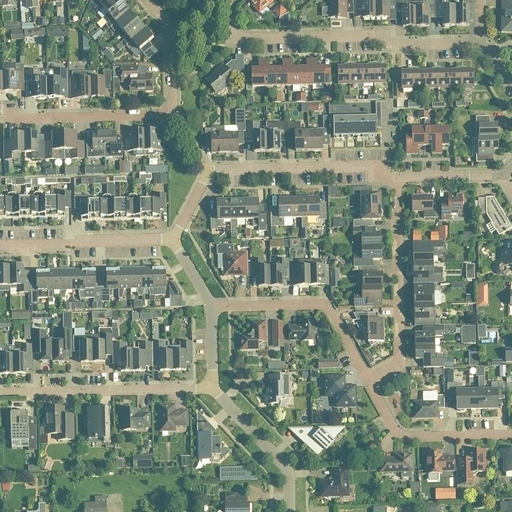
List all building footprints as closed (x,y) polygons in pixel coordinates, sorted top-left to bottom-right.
[(108,14),(122,2),(119,0),(105,0),(104,1),(102,0),(95,0),(90,5),(98,13),(103,8),(108,14)] [(247,0),(259,13),(272,2),(270,0),(247,0)] [(329,0),(330,18),(337,18),(337,19),(346,18),(346,4),(353,4),(352,0),(329,0)] [(355,0),(355,7),(362,7),(362,19),(375,18),(374,0),(355,0)] [(374,0),(375,18),(388,18),(388,6),(395,6),(394,0),(374,0)] [(406,0),(394,0),(395,6),(395,10),(402,10),(402,27),(416,27),(415,3),(406,3),(406,0)] [(423,0),(424,3),(415,3),(416,27),(429,27),(429,18),(435,18),(434,0),(423,0)] [(434,0),(435,18),(442,18),(443,26),(456,26),(455,6),(448,7),(447,0),(434,0)] [(475,13),(474,0),(462,0),(463,6),(455,6),(456,26),(469,26),(468,13),(475,13)] [(108,14),(102,19),(106,24),(105,25),(108,29),(110,28),(129,11),(122,2),(108,14)] [(286,12),(280,5),(274,11),(279,17),(286,12)] [(511,6),(502,7),(502,32),(511,31),(511,6)] [(129,11),(110,28),(114,32),(119,27),(123,32),(137,20),(129,11)] [(83,25),(92,19),(89,15),(80,21),(83,25)] [(137,20),(123,32),(128,37),(116,47),(120,51),(126,46),(145,30),(137,20)] [(145,30),(126,46),(129,50),(135,45),(139,51),(140,50),(144,55),(153,47),(149,42),(153,39),(145,30)] [(98,37),(93,32),(89,35),(95,41),(98,37)] [(225,66),(224,65),(218,70),(219,71),(206,82),(216,94),(236,77),(244,77),(243,59),(235,60),(235,61),(231,61),(225,66)] [(283,68),(276,69),(276,86),(288,86),(287,60),(282,61),(283,68)] [(292,60),(287,60),(288,86),(300,86),(300,68),(293,68),(292,60)] [(307,68),(300,68),(300,86),(312,86),(311,60),(306,60),(307,68)] [(311,60),(312,86),(324,85),(324,91),(330,91),(330,67),(317,68),(316,60),(311,60)] [(264,87),(263,61),(258,61),(259,69),(251,69),(252,77),(246,77),(246,91),(252,91),(252,87),(264,87)] [(269,69),(268,61),(263,61),(264,87),(276,86),(276,69),(269,69)] [(366,67),(362,67),(362,84),(374,84),(374,62),(366,65),(366,67)] [(374,62),(374,84),(386,83),(386,66),(381,66),(381,65),(374,62)] [(350,84),(350,63),(342,65),(342,67),(337,67),(338,84),(350,84)] [(362,84),(362,67),(357,67),(357,65),(350,63),(350,84),(362,84)] [(24,83),(23,64),(2,65),(2,73),(3,92),(16,92),(16,85),(17,83),(24,83)] [(462,88),(461,66),(454,69),(454,71),(449,71),(450,88),(462,88)] [(469,69),(461,66),(462,88),(474,88),(474,85),(476,85),(476,79),(474,79),(474,70),(469,70),(469,69)] [(112,68),(112,78),(113,93),(118,93),(118,83),(121,83),(129,83),(130,91),(153,91),(152,75),(146,75),(145,67),(121,67),(112,68)] [(414,89),(413,67),(406,70),(406,72),(401,72),(401,89),(414,89)] [(426,89),(425,71),(421,71),(421,69),(413,67),(414,89),(426,89)] [(430,71),(425,71),(426,89),(438,88),(437,67),(430,69),(430,71)] [(445,69),(437,67),(438,88),(450,88),(449,71),(445,71),(445,69)] [(67,97),(66,70),(53,70),(46,71),(46,79),(47,98),(67,97)] [(46,79),(46,71),(40,71),(26,71),(27,98),(47,98),(46,79)] [(103,71),(103,78),(90,79),(91,97),(97,97),(104,97),(104,85),(111,85),(110,71),(103,71)] [(72,79),(70,79),(71,99),(91,99),(91,97),(90,79),(90,72),(72,72),(72,79)] [(244,111),(235,111),(236,126),(237,129),(237,133),(225,134),(224,127),(225,153),(238,153),(238,141),(244,141),(243,132),(245,132),(244,111)] [(376,116),(365,117),(366,136),(376,136),(376,129),(376,116)] [(344,137),(344,117),(333,117),(333,137),(344,137)] [(354,117),(344,117),(344,137),(355,136),(354,117)] [(366,136),(365,117),(354,117),(355,136),(366,136)] [(489,117),(475,117),(476,137),(478,137),(479,137),(479,138),(497,137),(497,125),(489,125),(489,117)] [(273,123),(266,123),(267,152),(280,151),(279,138),(287,138),(287,122),(273,123)] [(300,132),(300,122),(287,122),(287,138),(295,138),(296,151),(309,151),(308,132),(300,132)] [(266,127),(259,127),(258,123),(245,124),(246,143),(253,143),(254,152),(267,152),(266,123),(266,127)] [(211,127),(211,129),(205,129),(205,142),(211,142),(211,153),(225,153),(224,127),(211,127)] [(424,128),(411,129),(412,136),(406,136),(406,154),(417,154),(417,146),(424,146),(424,128)] [(436,128),(424,128),(424,146),(431,146),(431,154),(436,154),(436,128)] [(448,128),(436,128),(436,154),(441,154),(441,146),(448,146),(448,140),(453,140),(453,128),(448,128)] [(162,151),(161,130),(144,131),(144,156),(154,156),(156,153),(156,151),(162,151)] [(144,156),(144,131),(126,131),(127,152),(133,151),(133,154),(135,156),(144,156)] [(76,132),(64,133),(64,159),(84,159),(83,142),(76,143),(76,132)] [(93,146),(86,146),(86,158),(104,158),(104,151),(104,132),(92,132),(93,146)] [(116,145),(115,132),(104,132),(104,151),(110,151),(110,153),(113,158),(122,157),(122,145),(116,145)] [(321,132),(308,132),(309,151),(322,150),(321,132)] [(37,145),(37,133),(24,134),(24,153),(31,152),(31,159),(37,159),(44,159),(44,145),(37,145)] [(52,133),(52,143),(44,143),(45,160),(64,159),(64,133),(52,133)] [(9,143),(4,143),(4,160),(18,160),(18,153),(24,153),(24,134),(11,134),(11,142),(9,143)] [(478,155),(476,155),(476,163),(493,162),(493,150),(497,150),(497,137),(479,138),(479,137),(478,137),(478,155)] [(167,175),(153,175),(153,185),(167,185),(167,175)] [(120,201),(112,201),(112,197),(113,196),(115,196),(115,185),(112,183),(106,183),(107,195),(107,220),(120,220),(120,201)] [(361,207),(380,207),(380,194),(368,194),(367,187),(352,188),(352,195),(358,195),(358,201),(361,201),(361,207)] [(51,198),(51,218),(65,217),(65,209),(71,209),(70,192),(59,192),(59,198),(51,198)] [(7,199),(0,199),(0,218),(12,219),(12,193),(9,193),(7,196),(7,199)] [(25,195),(17,196),(14,193),(12,193),(12,219),(25,218),(25,199),(25,195)] [(33,199),(25,199),(25,218),(38,218),(38,193),(35,193),(33,195),(33,199)] [(40,193),(38,193),(38,218),(51,218),(51,198),(43,199),(43,195),(40,193)] [(154,200),(146,200),(146,220),(160,219),(159,211),(166,211),(165,194),(154,194),(154,200)] [(107,195),(104,195),(102,198),(102,201),(94,201),(94,221),(107,220),(107,195)] [(128,201),(120,201),(120,220),(133,220),(133,195),(130,195),(128,197),(128,201)] [(146,220),(146,200),(138,200),(138,197),(135,195),(133,195),(133,220),(146,220)] [(447,203),(441,203),(441,220),(449,220),(449,215),(462,215),(462,203),(463,203),(463,195),(448,195),(448,201),(447,203)] [(432,204),(432,196),(412,196),(412,212),(423,212),(423,218),(438,218),(438,204),(432,204)] [(94,197),(74,197),(74,210),(81,210),(81,221),(94,221),(94,201),(94,197)] [(307,199),(307,218),(319,217),(319,220),(326,220),(326,203),(319,203),(319,198),(307,199)] [(485,199),(478,199),(479,214),(486,214),(499,236),(511,228),(494,198),(485,198),(485,199)] [(292,218),(292,199),(279,199),(279,212),(270,212),(271,227),(284,227),(284,218),(292,218)] [(307,218),(307,199),(292,199),(292,218),(301,218),(302,229),(308,228),(307,218)] [(245,200),(230,201),(230,220),(231,234),(231,243),(237,242),(246,242),(246,238),(237,238),(237,233),(237,220),(245,220),(245,200)] [(245,200),(245,220),(253,219),(253,227),(258,226),(258,231),(265,231),(265,213),(258,213),(258,200),(245,200)] [(230,220),(230,201),(217,201),(217,214),(210,215),(211,230),(218,230),(218,228),(223,227),(223,220),(230,220)] [(380,207),(361,207),(361,214),(358,214),(358,220),(353,221),(353,228),(371,227),(371,222),(372,220),(380,220),(380,207)] [(371,227),(353,228),(353,240),(362,240),(362,247),(381,247),(381,234),(375,234),(375,227),(371,227)] [(448,240),(448,227),(439,227),(439,240),(448,240)] [(422,231),(413,231),(413,241),(422,241),(422,231)] [(413,263),(432,263),(432,256),(443,256),(442,242),(413,243),(413,263)] [(502,263),(499,264),(497,266),(496,269),(497,272),(500,274),(503,275),(506,274),(508,272),(508,268),(511,267),(511,242),(505,243),(505,252),(502,252),(502,263)] [(381,247),(362,247),(362,255),(354,255),(354,267),(359,267),(372,267),(372,260),(381,260),(381,247)] [(246,253),(224,254),(224,268),(223,268),(223,277),(228,277),(228,276),(246,275),(246,253)] [(270,287),(270,267),(264,268),(264,260),(252,261),(252,274),(258,274),(258,287),(270,287)] [(270,267),(270,287),(282,286),(282,273),(288,273),(288,260),(276,260),(276,267),(270,267)] [(298,260),(298,267),(292,267),(293,286),(310,286),(310,260),(298,260)] [(318,260),(310,260),(310,286),(328,285),(327,266),(321,266),(321,262),(320,261),(318,260)] [(0,263),(0,286),(10,286),(9,267),(9,264),(0,263)] [(21,263),(9,264),(9,267),(10,286),(17,286),(17,293),(30,293),(29,272),(23,272),(22,266),(21,266),(21,263)] [(432,263),(413,263),(414,283),(442,282),(442,269),(433,269),(432,263)] [(142,267),(130,268),(130,289),(137,289),(138,296),(142,296),(142,289),(142,267)] [(154,267),(142,267),(142,289),(149,289),(150,296),(154,296),(154,267)] [(155,267),(154,267),(154,296),(161,296),(165,296),(165,288),(165,269),(155,270),(155,267)] [(372,267),(359,267),(359,275),(363,275),(363,287),(362,287),(382,287),(382,274),(379,274),(379,267),(372,267)] [(101,287),(101,302),(110,302),(110,297),(113,297),(113,289),(118,289),(118,268),(116,268),(117,270),(106,271),(107,287),(101,287)] [(130,289),(130,268),(118,268),(118,289),(118,297),(118,299),(122,299),(123,296),(124,289),(130,289)] [(48,298),(48,269),(47,269),(47,272),(36,272),(37,290),(31,290),(31,304),(38,304),(38,298),(42,298),(48,298)] [(60,291),(60,269),(48,269),(48,298),(48,303),(53,303),(53,298),(54,291),(60,291)] [(72,269),(60,269),(60,291),(60,298),(65,298),(66,290),(72,290),(72,269)] [(84,299),(84,269),(72,269),(72,290),(78,290),(80,299),(84,299)] [(85,269),(84,269),(84,299),(94,299),(94,302),(97,302),(97,309),(102,309),(101,305),(101,302),(101,287),(95,287),(95,271),(85,271),(85,269)] [(182,296),(175,283),(170,286),(170,308),(186,308),(186,301),(183,301),(182,296)] [(414,305),(433,305),(433,298),(437,298),(437,284),(414,285),(414,305)] [(477,285),(477,305),(488,305),(488,285),(477,285)] [(382,287),(362,287),(362,294),(354,294),(354,307),(381,307),(381,287),(382,287)] [(475,295),(466,294),(466,303),(474,303),(475,295)] [(433,305),(414,305),(415,326),(423,326),(440,326),(439,317),(437,317),(437,311),(434,311),(433,305)] [(11,320),(31,320),(30,311),(11,312),(11,320)] [(378,313),(353,314),(356,320),(367,320),(368,335),(365,337),(368,341),(368,342),(371,346),(378,342),(383,342),(383,319),(378,319),(378,313)] [(289,327),(289,341),(300,340),(300,341),(316,341),(316,320),(300,320),(300,326),(289,327)] [(241,337),(241,349),(258,349),(258,345),(261,342),(266,342),(266,323),(252,323),(252,333),(249,336),(241,337)] [(440,326),(423,326),(423,334),(415,334),(415,347),(434,347),(434,339),(443,339),(443,333),(443,326),(443,325),(440,326)] [(476,345),(475,327),(461,327),(461,345),(476,345)] [(112,329),(99,330),(100,336),(92,336),(93,363),(105,362),(104,352),(112,351),(112,344),(112,329)] [(52,340),(52,362),(57,362),(58,363),(62,363),(64,362),(66,362),(65,352),(71,352),(71,348),(71,331),(58,331),(58,341),(52,341),(52,340)] [(52,362),(52,340),(44,340),(44,332),(33,332),(33,351),(39,351),(39,361),(52,362)] [(93,363),(92,336),(73,336),(73,352),(80,352),(81,363),(93,363)] [(172,347),(173,371),(186,371),(186,363),(192,363),(192,342),(180,342),(180,347),(172,347)] [(173,371),(172,347),(165,347),(165,343),(152,343),(152,344),(153,367),(160,367),(160,371),(173,371)] [(133,372),(132,353),(126,353),(126,344),(112,344),(112,351),(113,364),(120,364),(121,372),(133,372)] [(153,367),(152,344),(138,344),(138,353),(132,353),(133,372),(145,371),(145,367),(153,367)] [(12,355),(13,374),(26,374),(26,370),(33,370),(32,345),(20,346),(20,350),(13,350),(13,355),(12,355)] [(0,374),(13,374),(12,355),(5,355),(5,347),(0,346),(0,374)] [(279,359),(279,347),(268,347),(268,359),(279,359)] [(434,354),(434,347),(415,347),(416,360),(423,360),(423,368),(443,367),(443,363),(443,354),(434,354)] [(477,353),(469,353),(469,367),(478,367),(477,353)] [(374,363),(371,355),(366,358),(370,365),(374,363)] [(338,360),(318,361),(318,369),(338,368),(338,360)] [(267,398),(265,398),(265,404),(278,404),(278,399),(289,398),(289,375),(270,376),(270,389),(267,390),(267,398)] [(336,395),(336,406),(354,405),(354,387),(343,388),(343,377),(325,378),(325,396),(336,395)] [(485,409),(484,390),(484,377),(478,377),(478,390),(469,391),(470,410),(485,409)] [(484,390),(485,409),(498,409),(497,396),(504,396),(504,382),(491,383),(492,390),(484,390)] [(462,384),(454,384),(447,384),(447,397),(456,397),(457,410),(470,410),(469,391),(462,391),(462,384)] [(437,402),(414,402),(414,418),(438,418),(437,409),(444,408),(444,396),(437,396),(437,402)] [(175,405),(160,405),(160,431),(175,431),(175,426),(187,426),(187,411),(178,411),(178,412),(175,412),(175,405)] [(103,409),(88,409),(88,418),(85,418),(85,425),(88,425),(89,439),(103,439),(104,443),(111,443),(110,422),(110,406),(103,407),(103,409)] [(63,407),(46,408),(47,417),(44,420),(47,423),(47,435),(58,434),(58,440),(73,440),(73,415),(64,416),(63,407)] [(137,410),(122,410),(122,431),(138,430),(138,428),(150,428),(149,414),(140,414),(137,414),(137,410)] [(208,423),(198,411),(198,431),(208,423)] [(11,430),(11,438),(11,442),(28,442),(28,451),(37,450),(36,429),(28,429),(28,412),(11,413),(11,430)] [(305,436),(302,439),(317,454),(322,448),(326,452),(335,442),(331,439),(341,428),(305,429),(305,436)] [(210,434),(198,434),(199,452),(202,452),(202,460),(210,460),(210,463),(219,462),(230,452),(226,448),(221,448),(220,448),(220,442),(220,438),(213,438),(210,438),(210,434)] [(511,449),(500,450),(500,458),(505,458),(505,473),(511,472),(511,449)] [(459,459),(460,485),(472,484),(472,476),(475,476),(478,472),(485,472),(484,451),(468,451),(468,459),(459,459)] [(426,452),(427,474),(442,474),(442,472),(454,471),(454,456),(441,457),(441,452),(426,452)] [(412,477),(411,472),(413,472),(412,454),(395,455),(395,459),(379,459),(379,473),(395,472),(395,473),(401,473),(401,478),(412,477)] [(191,457),(181,457),(181,467),(191,467),(191,457)] [(48,472),(52,463),(43,459),(39,468),(48,472)] [(151,459),(133,460),(133,468),(151,467),(151,459)] [(333,481),(321,481),(321,496),(348,496),(347,469),(332,470),(333,481)] [(33,485),(36,477),(29,474),(26,482),(33,485)] [(249,511),(249,503),(247,503),(247,494),(225,494),(225,510),(225,511),(249,511)] [(388,499),(384,494),(378,498),(383,504),(388,499)] [(106,511),(107,511),(106,505),(106,503),(84,504),(84,511),(106,511)]
